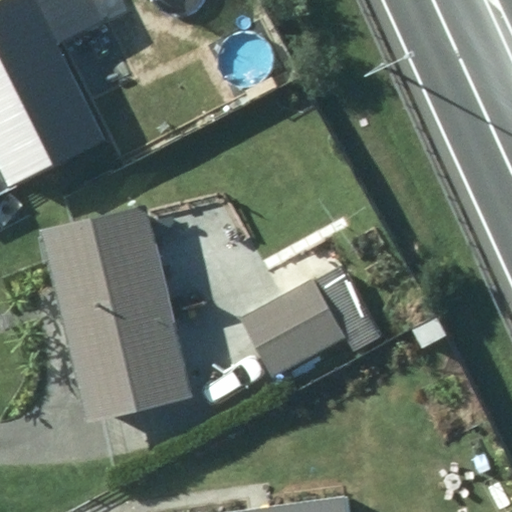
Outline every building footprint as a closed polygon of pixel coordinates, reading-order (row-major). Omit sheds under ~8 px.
[(100,140),(50,41),(96,18),(86,0),(0,0),(0,187),(1,190),(100,140)] [(276,53),(255,67),(266,84),(287,71),(276,53)] [(138,204),(32,231),(79,420),(186,393),(138,204)] [(306,281),(235,317),(266,377),(337,340),(306,281)] [(342,511),(341,499),(234,511),(342,511)]
